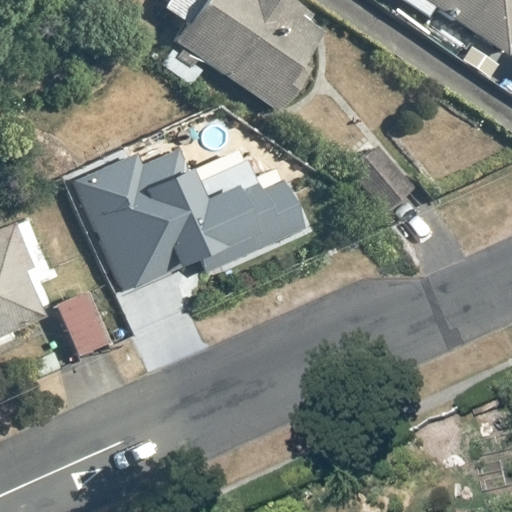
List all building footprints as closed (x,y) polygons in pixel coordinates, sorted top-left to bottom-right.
[(297,67),(318,34),(302,24),(308,15),(286,0),(168,0),(161,11),(185,26),(173,45),(279,114),(306,73),(297,67)] [(511,0),(424,0),(424,1),(511,57),(511,0)] [(411,184),(371,146),(344,175),(383,213),(411,184)] [(140,167),(135,155),(74,182),(123,292),(199,259),(206,273),(302,230),(281,184),(259,194),(238,147),(188,169),(179,150),(140,167)] [(0,339),(43,320),(23,274),(32,270),(12,224),(0,229),(0,339)] [(86,293),(55,306),(77,358),(108,345),(86,293)]
